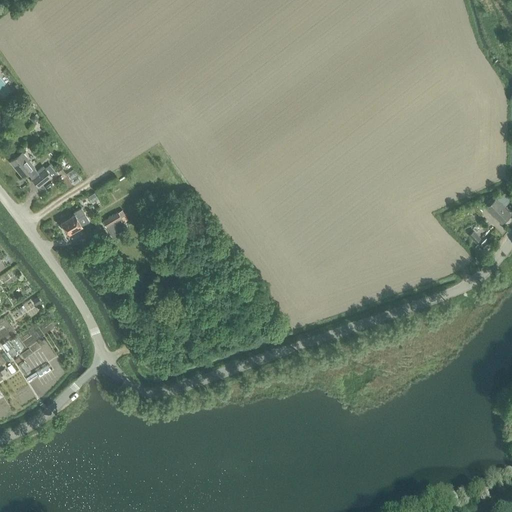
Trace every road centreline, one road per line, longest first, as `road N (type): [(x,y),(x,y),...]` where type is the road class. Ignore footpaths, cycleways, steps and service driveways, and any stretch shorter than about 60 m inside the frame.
road 1 (unclassified): [(105,366),(137,389),(166,393),(433,301),(470,282),(511,239)]
road 2 (unclassified): [(105,366),(81,298),(0,191)]
road 3 (unclassified): [(0,441),(39,421),(105,366)]
